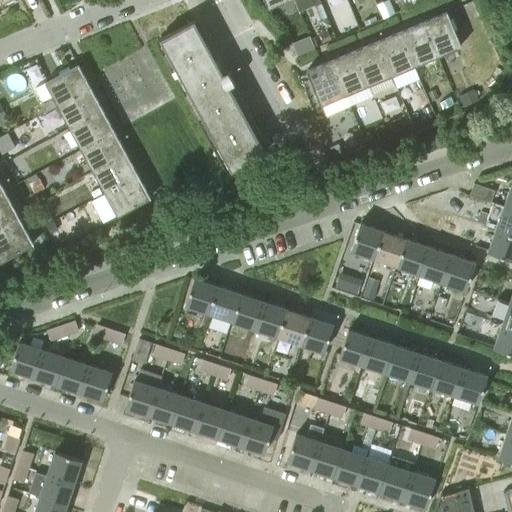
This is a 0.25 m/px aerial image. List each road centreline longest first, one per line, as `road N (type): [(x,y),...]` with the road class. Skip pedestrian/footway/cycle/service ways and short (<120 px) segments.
road 1 (residential): [(0,318),(511,147)]
road 2 (residential): [(328,511),(319,498),(123,433)]
road 3 (residential): [(292,129),(220,0)]
road 4 (residential): [(0,49),(126,0)]
road 5 (residential): [(123,433),(0,391)]
